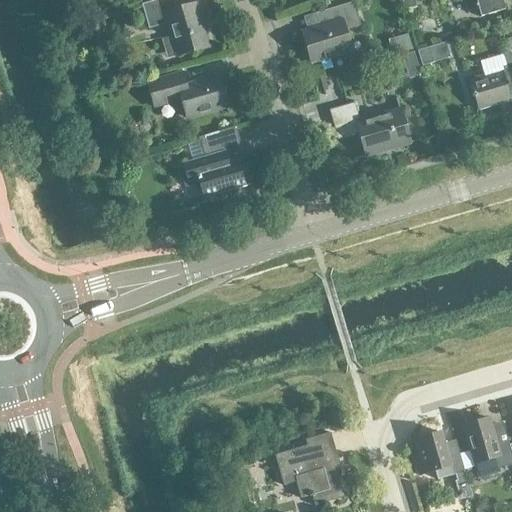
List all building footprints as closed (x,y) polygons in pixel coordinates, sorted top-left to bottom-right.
[(172,38),(163,41),(168,58),(177,55),(177,56),(207,47),(200,23),(202,22),(197,5),(177,11),(173,0),(159,0),(141,5),(148,30),(167,24),(172,38)] [(413,0),(400,0),(404,11),(416,8),(413,0)] [(463,0),(467,13),(477,9),(480,18),(504,11),(501,0),(463,0)] [(310,64),(311,64),(350,52),(344,31),(360,27),(353,3),(314,15),(318,28),(301,33),(310,64)] [(119,38),(133,34),(128,14),(113,19),(119,38)] [(477,101),(480,109),(480,110),(511,100),(511,38),(511,39),(509,39),(507,40),(504,43),(503,45),(502,47),(501,51),(502,53),(507,71),(472,82),(474,91),(471,97),(477,101)] [(435,63),(430,48),(418,52),(422,67),(435,63)] [(480,58),(483,70),(501,65),(498,54),(480,58)] [(154,108),(181,100),(187,119),(227,107),(219,78),(186,87),(182,73),(146,84),(154,108)] [(358,134),(365,156),(365,157),(409,144),(399,110),(359,122),(354,104),(328,111),(337,140),(358,134)] [(92,110),(70,125),(82,143),(104,129),(92,110)] [(202,200),(249,186),(250,186),(233,128),(198,139),(203,158),(181,165),(187,184),(197,181),(202,200)] [(494,459),(496,469),(504,467),(507,479),(511,477),(511,457),(507,441),(495,444),(488,419),(463,427),(474,465),(494,459)] [(472,498),(457,448),(445,451),(440,433),(413,441),(418,459),(413,460),(418,476),(434,472),(437,481),(455,476),(456,482),(454,482),(457,492),(455,495),(456,499),(460,501),(463,500),(464,500),(472,498)] [(332,459),(337,458),(330,434),(305,441),(307,447),(274,456),(283,487),(296,483),(301,499),(308,497),(309,498),(311,497),(314,507),(332,502),(331,498),(343,495),(332,459)] [(374,511),(373,500),(337,505),(337,511),(374,511)]
